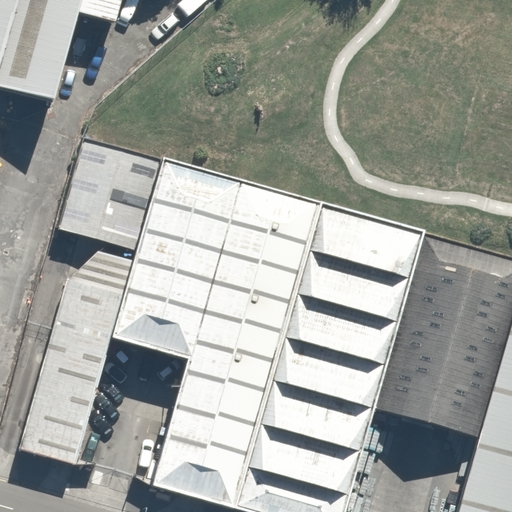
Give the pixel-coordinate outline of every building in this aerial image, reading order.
[(0,0),(0,84),(53,99),(77,11),(116,22),(121,0),(0,0)] [(116,336),(167,159),(83,135),(56,228),(81,235),(18,454),(78,471),(116,336)] [(234,511),(237,511),(325,204),(167,159),(116,336),(190,357),(152,490),(234,511)] [(347,511),(377,408),(427,233),(325,204),(237,511),(347,511)] [(377,408),(479,437),(511,322),(511,257),(427,233),(377,408)] [(511,511),(511,322),(479,437),(457,511),(511,511)]
